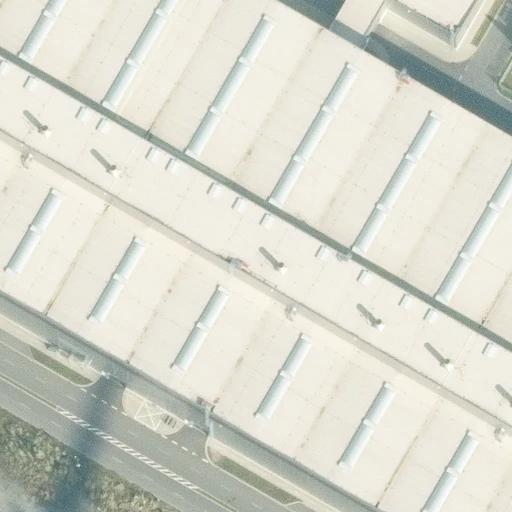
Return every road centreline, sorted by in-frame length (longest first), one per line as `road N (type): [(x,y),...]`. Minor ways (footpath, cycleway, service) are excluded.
road 1 (unknown): [(428,77),(204,492)]
road 2 (unclassified): [(204,492),(0,377)]
